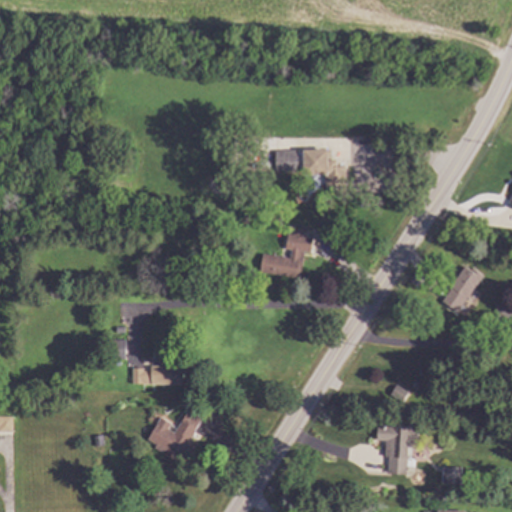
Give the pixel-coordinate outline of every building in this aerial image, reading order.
[(330,166),(347,166),(347,192),(327,192),(327,173),(305,173),(305,149),(330,149),(330,166)] [(300,169),(277,170),(276,151),(299,150),(300,169)] [(511,184),(503,200),(511,205),(511,184)] [(309,229),(308,236),(315,237),(313,252),(306,251),(303,275),(299,274),(298,277),(262,271),(265,253),(293,258),(294,249),(288,248),(290,233),(296,234),(297,227),(309,229)] [(473,269),(474,267),(486,274),(481,282),(482,282),(479,288),(475,285),(458,312),(444,304),(461,274),(460,274),(464,267),(465,268),(466,266),(473,269)] [(511,305),(511,319),(497,319),(498,304),(511,305)] [(127,339),(127,359),(108,358),(109,338),(127,339)] [(183,384),(135,383),(135,368),(146,368),(146,371),(153,371),(153,365),(174,366),(174,361),(183,361),(183,384)] [(410,392),(404,402),(392,394),(398,385),(410,392)] [(205,418),(192,440),(193,441),(186,452),(189,453),(186,458),(183,457),(180,462),(156,447),(158,444),(150,439),(160,421),(178,432),(191,410),(205,418)] [(0,416),(14,416),(14,431),(0,431),(0,416)] [(420,425),(419,440),(412,440),(412,446),(409,445),(408,475),(390,474),(392,425),(410,426),(410,424),(420,425)] [(463,467),(462,486),(444,485),(445,466),(463,467)]
